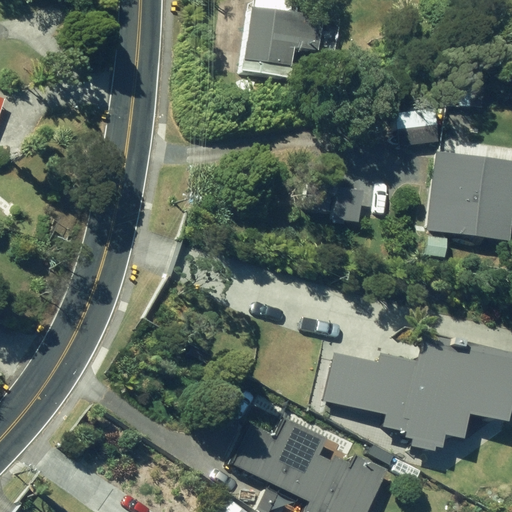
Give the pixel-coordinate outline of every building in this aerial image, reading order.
[(238,70),(285,77),(290,48),(336,55),(341,20),(248,6),(238,70)] [(236,92),(252,94),(254,80),(238,78),(236,92)] [(456,105),(479,106),(482,86),(458,83),(456,105)] [(449,233),(506,241),(511,199),(511,161),(436,152),(425,230),(449,233)] [(330,186),(301,182),(297,210),(325,214),(330,186)] [(449,233),(425,230),(423,245),(447,249),(449,233)] [(494,424),(510,359),(415,336),(408,363),(374,355),(372,364),(326,353),(315,400),(377,415),(374,427),(395,432),(393,438),(402,441),(401,448),(424,454),(425,449),(433,451),(436,437),(452,441),(458,416),(494,424)] [(243,425),(223,466),(303,503),(298,511),(360,511),(380,472),(347,456),(343,465),(326,457),(324,462),(313,456),(321,439),(278,419),(270,437),(243,425)]
